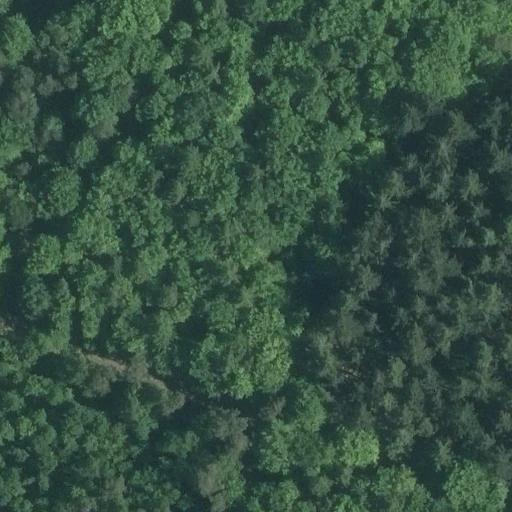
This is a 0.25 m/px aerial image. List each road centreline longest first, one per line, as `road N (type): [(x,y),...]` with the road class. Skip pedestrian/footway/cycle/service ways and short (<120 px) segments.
road 1 (track): [(270,462),(405,121),(465,0)]
road 2 (track): [(0,336),(270,462)]
road 3 (track): [(270,462),(409,511)]
